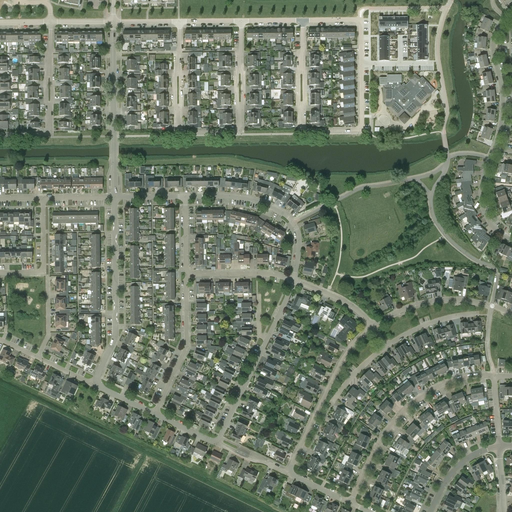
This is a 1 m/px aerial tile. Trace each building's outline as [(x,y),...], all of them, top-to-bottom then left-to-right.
[(482,24),(490,27),(492,22),(488,20),(489,17),(484,15),(482,17),(484,18),(482,24)] [(490,27),(482,24),(480,29),(478,28),(475,32),(482,34),(483,31),(487,32),(490,27)] [(343,30),(343,38),(354,37),(354,30),(346,30),(346,29),(344,29),(344,30),(343,30)] [(477,43),(486,44),(486,38),(481,38),(482,34),(475,32),(475,37),(477,37),(477,43)] [(486,44),(477,43),(477,49),(474,49),(474,53),(480,53),(480,49),(485,50),(486,44)] [(315,52),(315,56),(310,56),(310,61),(319,61),(322,61),(322,58),(322,52),(315,52)] [(339,58),(344,57),(345,62),(352,61),(352,62),(354,61),(353,57),(352,57),(351,52),(339,54),(339,58)] [(194,58),(194,57),(194,53),(188,53),(188,58),(187,58),(187,64),(197,64),(196,58),(194,58)] [(225,53),(219,53),(219,62),(231,62),(231,56),(225,56),(225,53)] [(260,56),(260,53),(253,53),(253,56),(248,56),(248,62),(260,62),(260,56)] [(286,53),(280,53),(280,58),(283,58),(283,62),(292,62),(292,56),(286,56),(286,53)] [(479,63),(487,61),(486,55),(481,56),(480,53),(474,53),(475,58),(477,57),(479,63)] [(27,54),(27,60),(29,60),(29,63),(39,63),(39,57),(34,57),(34,54),(27,54)] [(58,57),(58,63),(68,63),(68,59),(70,59),(70,54),(64,54),(64,57),(58,57)] [(86,54),(86,58),(86,61),(90,61),(90,64),(100,64),(100,58),(92,58),(92,54),(86,54)] [(134,60),(127,60),(127,66),(137,66),(137,62),(140,62),(140,60),(140,57),(134,57),(134,60)] [(315,70),(322,70),(322,65),(319,65),(319,61),(310,61),(310,67),(315,67),(315,70)] [(345,72),(352,70),(352,71),(354,70),(354,66),(352,66),(352,62),(352,61),(345,62),(339,63),(340,67),(344,66),(345,71),(345,72)] [(487,61),(479,63),(480,68),(478,69),(476,70),(477,72),(485,70),(484,68),(488,67),(487,61)] [(225,70),(225,67),(231,67),(231,62),(219,62),(219,71),(225,70)] [(260,70),(260,67),(260,62),(248,62),(248,67),(253,67),(253,70),(260,70)] [(283,65),(280,65),(280,71),(287,71),(287,68),(292,68),(292,62),(283,62),(283,65)] [(155,63),(155,71),(155,74),(161,74),(161,71),(168,71),(168,64),(161,64),(161,63),(155,63)] [(86,72),(93,72),(92,69),(100,69),(100,64),(90,64),(90,67),(86,67),(86,72)] [(200,70),(198,70),(197,71),(197,64),(187,64),(187,71),(194,71),(194,73),(200,73),(200,70)] [(26,66),(26,72),(28,72),(28,75),(38,75),(38,69),(33,69),(33,66),(26,66)] [(65,69),(59,69),(59,75),(69,75),(69,72),(71,71),(71,66),(65,66),(65,69)] [(140,74),(140,71),(140,66),(137,66),(127,66),(127,71),(134,71),(134,74),(140,74)] [(310,79),(319,79),(319,76),(322,76),(322,70),(315,70),(315,74),(310,74),(310,79)] [(345,81),(352,80),(354,79),(354,75),(352,75),(352,71),(352,70),(345,72),(345,71),(339,72),(340,76),(344,75),(345,80),(345,81)] [(483,80),(491,78),(490,72),(485,73),(485,70),(477,72),(477,75),(479,74),(479,75),(482,74),(483,80)] [(280,76),(283,76),(283,80),(292,80),(292,74),(287,74),(287,71),(280,71),(279,71),(279,72),(280,72),(280,76)] [(217,76),(221,75),(221,81),(230,81),(229,75),(224,75),(224,72),(217,72),(217,76)] [(261,81),(261,72),(255,72),(255,75),(249,75),(249,81),(261,81)] [(198,76),(200,76),(200,73),(194,73),(194,76),(187,76),(187,82),(197,82),(197,76),(198,76)] [(401,86),(400,85),(400,83),(401,83),(401,75),(387,75),(387,78),(379,78),(380,85),(384,85),(384,87),(383,87),(383,102),(385,102),(385,104),(388,107),(387,107),(399,119),(404,125),(409,119),(421,107),(419,106),(435,90),(422,78),(421,79),(415,73),(408,80),(408,79),(401,86)] [(86,74),(87,77),(87,79),(90,79),(90,83),(100,83),(100,77),(93,77),(93,74),(86,74)] [(155,77),(157,77),(159,76),(159,83),(168,83),(168,76),(161,76),(161,74),(155,74),(155,77)] [(32,81),(39,81),(38,75),(28,75),(29,81),(26,81),(26,84),(32,84),(32,81)] [(59,81),(66,81),(66,84),(72,84),(72,81),(69,81),(69,75),(59,75),(59,81)] [(134,79),(127,79),(127,84),(137,84),(137,81),(140,81),(140,75),(134,76),(134,79)] [(491,78),(483,80),(484,85),(482,86),(483,89),(489,88),(488,85),(493,84),(491,78)] [(322,83),(319,83),(319,79),(310,79),(310,85),(316,85),(316,88),(322,88),(322,83)] [(280,83),(280,89),(287,89),(287,86),(292,86),(292,80),(283,80),(283,83),(280,83)] [(345,90),(352,89),(354,88),(354,84),(352,84),(352,80),(345,81),(345,80),(339,81),(340,85),(344,84),(345,89),(345,90)] [(224,90),(224,87),(230,86),(230,81),(221,81),(218,81),(218,87),(217,87),(217,90),(224,90)] [(255,89),(262,89),(261,81),(249,81),(249,86),(255,86),(255,89)] [(197,82),(187,82),(188,89),(193,89),(193,91),(200,91),(200,88),(197,88),(197,82)] [(93,88),(100,88),(100,83),(90,83),(90,88),(87,88),(87,91),(93,91),(93,88)] [(168,83),(159,83),(159,89),(155,89),(155,92),(161,92),(161,89),(168,89),(168,83)] [(38,87),(32,87),(32,84),(26,84),(26,87),(28,87),(28,93),(38,93),(38,87)] [(66,87),(60,87),(60,92),(70,92),(70,87),(72,87),(72,84),(66,84),(66,87)] [(140,89),(137,89),(137,84),(127,84),(127,89),(134,89),(134,92),(140,92),(140,89)] [(486,97),(495,96),(494,90),(489,91),(489,88),(483,89),(483,92),(485,92),(486,97)] [(352,89),(345,90),(345,89),(339,90),(340,94),(344,93),(345,99),(352,98),(355,98),(354,93),(352,93),(352,89)] [(316,91),(316,94),(310,94),(310,100),(319,100),(319,96),(324,96),(324,90),(316,91)] [(188,100),(197,100),(197,96),(200,96),(200,91),(193,91),(193,94),(188,94),(188,100)] [(224,91),(217,92),(217,97),(218,97),(218,100),(221,100),(230,100),(230,94),(224,95),(224,91)] [(255,94),(249,94),(249,100),(258,100),(262,100),(262,91),(255,91),(255,94)] [(280,91),(280,97),(283,97),(283,100),(292,100),(292,94),(287,94),(287,91),(280,91)] [(60,98),(66,98),(66,101),(72,101),(72,98),(70,98),(70,92),(60,92),(60,98)] [(157,95),(159,94),(159,101),(168,101),(168,94),(161,94),(161,92),(155,92),(155,95),(157,95)] [(32,99),(38,99),(38,93),(28,93),(28,99),(26,99),(26,102),(32,102),(32,99)] [(100,96),(93,96),(93,93),(87,93),(87,96),(87,99),(90,99),(90,102),(100,102),(100,96)] [(134,97),(127,97),(127,102),(137,102),(137,99),(140,99),(140,94),(134,94),(134,97)] [(495,96),(486,97),(487,103),(484,103),(485,106),(491,106),(490,103),(495,102),(495,96)] [(345,108),(352,107),(355,107),(354,102),(353,102),(352,98),(345,99),(339,99),(340,103),(344,102),(345,108)] [(201,106),(198,106),(197,107),(197,100),(188,100),(188,107),(195,107),(195,109),(201,109),(201,106)] [(224,109),(224,106),(230,106),(230,100),(221,100),(221,106),(218,106),(218,109),(224,109)] [(249,105),(255,105),(255,108),(262,108),(262,105),(258,105),(258,100),(249,100),(249,105)] [(283,103),(281,103),(281,109),(287,109),(287,106),(292,106),(292,100),(283,100),(283,103)] [(316,109),(322,109),(322,103),(319,103),(319,100),(310,100),(310,106),(316,105),(316,109)] [(66,104),(60,104),(60,110),(70,110),(70,104),(72,104),(72,101),(66,101),(66,104)] [(161,110),(161,107),(168,107),(168,101),(159,101),(159,107),(155,107),(155,110),(161,110)] [(39,104),(32,105),(32,102),(26,102),(26,105),(29,105),(29,110),(39,110),(39,104)] [(87,110),(93,110),(93,107),(100,107),(100,102),(90,102),(90,105),(87,105),(87,110)] [(140,105),(137,105),(137,102),(127,102),(127,108),(134,108),(134,111),(140,111),(140,105)] [(486,115),(494,116),(495,110),(490,110),(491,106),(485,106),(484,109),(487,109),(486,115)] [(345,117),(352,116),(355,116),(354,111),(353,111),(352,107),(345,108),(340,109),(340,112),(344,111),(345,117)] [(199,112),(201,112),(201,109),(195,109),(195,112),(188,112),(188,118),(197,118),(197,115),(199,115),(199,112)] [(281,115),(283,115),(283,118),(293,118),(292,112),(287,112),(287,109),(281,109),(278,109),(278,111),(281,111),(281,115)] [(310,118),(319,118),(319,114),(322,114),(322,109),(316,109),(316,112),(310,112),(310,118)] [(33,116),(39,116),(39,110),(29,110),(29,114),(27,114),(27,119),(33,119),(33,116)] [(60,116),(65,116),(65,119),(72,119),(72,113),(70,113),(70,110),(60,110),(60,116)] [(156,119),(159,119),(168,119),(168,112),(161,112),(161,110),(155,110),(155,114),(156,114),(156,119)] [(253,113),(248,113),(248,119),(262,119),(257,119),(257,113),(260,113),(260,110),(253,110),(253,113)] [(226,111),(219,111),(219,119),(231,119),(231,114),(226,114),(226,111)] [(90,118),(90,120),(90,121),(100,121),(100,115),(93,115),(93,112),(87,112),(87,118),(90,118)] [(134,115),(127,116),(127,121),(137,121),(137,118),(140,118),(140,112),(134,112),(134,115)] [(494,116),(486,115),(485,121),(483,120),(483,123),(489,125),(489,121),(494,122),(494,116)] [(352,116),(345,117),(340,118),(340,121),(345,120),(345,126),(355,125),(354,120),(353,120),(352,116)] [(199,118),(197,118),(188,118),(188,125),(189,125),(189,128),(201,128),(201,123),(199,122),(199,118)] [(287,128),(287,124),(293,124),(293,118),(283,118),(283,121),(278,121),(278,128),(287,128)] [(322,121),(319,121),(319,118),(310,118),(310,124),(316,123),(316,127),(324,127),(324,121),(322,121)] [(160,128),(160,125),(168,125),(168,119),(159,119),(159,122),(156,122),(156,124),(153,124),(153,128),(160,128)] [(226,128),(226,125),(231,125),(231,119),(219,119),(219,128),(226,128)] [(254,124),(254,128),(260,127),(260,124),(262,119),(248,119),(248,125),(254,124)] [(87,129),(93,129),(93,126),(100,126),(100,121),(90,121),(90,120),(87,120),(87,129)] [(141,129),(140,126),(140,124),(137,124),(137,121),(127,121),(127,126),(134,126),(134,129),(141,129)] [(59,122),(59,128),(64,128),(64,131),(73,131),(73,128),(71,128),(71,122),(59,122)] [(40,123),(30,123),(30,126),(28,126),(28,132),(34,132),(34,129),(40,129),(40,123)] [(482,132),(490,135),(492,129),(488,128),(489,125),(483,123),(482,126),(484,127),(482,132)] [(489,141),(490,135),(482,132),(480,138),(478,137),(477,140),(483,142),(484,139),(489,141)] [(462,171),(473,171),(473,164),(476,164),(476,161),(465,160),(465,162),(463,164),(463,167),(457,167),(457,171),(462,171)] [(461,183),(472,181),(471,174),(473,174),(473,171),(462,171),(462,173),(461,175),(461,179),(455,180),(456,184),(461,183)] [(125,174),(125,177),(125,186),(129,185),(129,188),(135,188),(135,179),(131,179),(131,177),(131,174),(125,174)] [(144,188),(144,185),(143,175),(138,176),(138,179),(135,179),(135,188),(144,188)] [(183,187),(186,187),(192,187),(192,176),(191,176),(191,175),(187,175),(187,176),(183,176),(183,187)] [(10,189),(10,181),(7,181),(7,178),(4,178),(4,177),(1,177),(1,184),(4,184),(4,189),(10,189)] [(16,189),(16,184),(19,184),(19,178),(16,178),(16,181),(10,181),(10,189),(16,189)] [(19,178),(19,184),(22,184),(22,189),(28,189),(28,180),(22,180),(22,178),(19,178)] [(34,189),(34,184),(37,184),(37,178),(32,178),(32,180),(28,180),(28,189),(34,189)] [(37,184),(41,184),(41,189),(47,189),(47,179),(41,179),(40,178),(37,178),(37,184)] [(213,178),(213,187),(219,187),(222,187),(222,178),(213,178)] [(230,188),(231,179),(222,178),(222,187),(225,187),(230,188)] [(146,188),(148,188),(154,188),(154,179),(145,179),(146,188)] [(163,187),(163,185),(163,179),(154,179),(154,188),(163,187)] [(165,187),(168,187),(173,187),(173,179),(165,179),(165,187)] [(182,187),(182,185),(182,179),(173,179),(173,187),(182,187)] [(250,190),(250,185),(251,182),(242,181),(241,189),(247,190),(250,190)] [(457,195),(471,191),(469,185),(472,184),(472,181),(461,183),(461,185),(460,187),(461,191),(455,192),(456,196),(457,196),(457,195)] [(260,193),(263,184),(254,182),(252,190),(255,191),(260,193)] [(272,187),(268,186),(263,184),(260,193),(266,194),(269,195),(273,184),(272,187)] [(271,196),(276,199),(282,188),(273,184),(269,195),(271,196)] [(494,190),(496,193),(498,199),(509,195),(509,194),(511,194),(510,191),(505,193),(503,187),(494,190)] [(284,202),(289,195),(285,193),(287,190),(282,188),(276,199),(281,201),(284,202)] [(457,195),(457,196),(460,203),(456,205),(457,208),(472,202),(470,195),(472,194),(471,191),(457,195)] [(289,195),(284,202),(286,204),(291,208),(298,199),(294,195),(292,198),(289,195)] [(500,204),(508,201),(506,198),(509,197),(509,195),(498,199),(500,204)] [(297,213),(303,207),(305,204),(302,202),(298,199),(291,208),(295,211),(297,213)] [(501,209),(511,204),(511,203),(509,204),(508,201),(500,204),(501,209)] [(462,220),(462,219),(475,212),(471,206),(474,204),(472,202),(457,208),(461,212),(463,211),(465,214),(460,217),(462,220)] [(510,208),(511,207),(511,204),(501,209),(503,214),(511,211),(510,208)] [(223,220),(223,223),(227,223),(226,215),(223,215),(223,211),(218,211),(218,220),(223,220)] [(230,223),(230,221),(230,219),(235,220),(237,213),(232,211),(231,215),(226,215),(227,223),(230,223)] [(25,212),(25,213),(24,213),(25,225),(25,226),(28,226),(28,227),(33,227),(33,220),(31,221),(30,213),(29,213),(29,212),(25,212)] [(100,228),(100,225),(98,225),(98,212),(91,212),(91,223),(96,223),(96,226),(96,228),(100,228)] [(464,223),(467,222),(469,224),(464,228),(467,231),(471,228),(479,221),(474,216),(477,214),(475,212),(462,219),(462,220),(464,223)] [(256,228),(254,230),(256,232),(261,225),(257,223),(258,218),(253,217),(251,225),(256,227),(256,228)] [(306,231),(307,233),(316,231),(315,226),(321,225),(319,219),(310,221),(311,224),(304,226),(305,231),(306,231)] [(477,238),(484,230),(479,225),(481,223),(479,221),(471,228),(472,229),(472,232),(474,235),(470,239),(473,242),(477,238)] [(259,234),(260,231),(262,230),(266,233),(270,226),(266,223),(263,227),(261,225),(256,232),(259,234)] [(275,229),(270,226),(266,233),(271,236),(272,234),(275,229)] [(276,237),(280,231),(276,228),(275,229),(272,234),(276,237)] [(484,230),(477,238),(478,239),(479,242),(481,244),(478,249),(481,251),(490,238),(484,234),(486,232),(484,230)] [(286,237),(284,235),(285,234),(280,231),(276,237),(275,238),(280,241),(278,244),(281,246),(286,237)] [(208,236),(199,236),(199,239),(195,239),(195,244),(204,244),(204,239),(208,239),(208,236)] [(234,257),(238,257),(238,264),(244,264),(244,255),(244,251),(238,251),(238,243),(237,243),(237,240),(234,240),(234,244),(234,257)] [(308,248),(307,257),(315,257),(315,251),(318,251),(319,244),(312,243),(311,248),(306,247),(306,248),(308,248)] [(231,257),(234,257),(234,244),(230,244),(231,251),(225,251),(225,265),(231,264),(231,257)] [(497,255),(498,253),(503,255),(507,247),(501,244),(500,247),(497,246),(493,253),(497,255)] [(511,260),(511,252),(511,249),(507,247),(503,255),(507,257),(506,259),(511,262),(511,260)] [(219,254),(219,255),(220,265),(225,265),(225,251),(220,251),(220,248),(216,248),(216,255),(219,254)] [(285,257),(285,259),(282,258),(280,264),(280,267),(285,268),(285,266),(288,267),(290,262),(289,262),(289,260),(290,260),(291,257),(287,256),(285,257)] [(206,260),(204,260),(195,260),(195,266),(198,266),(198,270),(206,270),(205,266),(207,266),(206,260)] [(304,265),(303,274),(311,276),(313,269),(315,270),(316,264),(307,262),(306,266),(304,265)] [(54,282),(55,283),(55,286),(65,286),(68,286),(68,276),(62,276),(62,280),(55,280),(55,281),(54,282)] [(455,281),(449,280),(448,287),(452,288),(453,287),(454,287),(453,288),(453,290),(462,291),(463,284),(466,284),(467,277),(462,276),(461,278),(455,278),(455,281)] [(439,280),(433,281),(428,282),(428,286),(425,286),(426,294),(431,293),(430,293),(437,292),(436,287),(440,287),(439,280)] [(397,286),(398,290),(399,293),(399,294),(400,295),(401,298),(404,297),(405,300),(413,297),(412,294),(415,293),(412,282),(406,284),(406,287),(403,288),(402,284),(400,285),(397,286)] [(490,286),(486,285),(486,283),(480,282),(479,286),(477,294),(485,296),(486,293),(489,294),(490,286)] [(131,283),(131,287),(131,292),(141,292),(141,291),(139,289),(139,287),(141,287),(141,283),(131,283)] [(210,293),(210,294),(213,294),(213,286),(210,286),(210,283),(204,284),(204,293),(210,293)] [(218,283),(218,286),(215,286),(215,294),(218,294),(218,292),(224,292),(224,283),(218,283)] [(229,292),(229,294),(232,294),(232,286),(229,286),(229,283),(224,283),(224,292),(229,292)] [(237,283),(237,285),(234,285),(234,294),(243,294),(243,283),(237,283)] [(248,283),(243,283),(243,294),(248,294),(248,293),(252,293),(251,285),(248,285),(248,283)] [(199,286),(196,286),(196,294),(199,294),(199,293),(204,293),(204,284),(199,284),(199,286)] [(54,290),(55,291),(56,292),(62,292),(62,295),(68,295),(68,292),(65,292),(65,286),(55,286),(55,289),(54,290)] [(504,302),(507,292),(502,290),(503,288),(499,286),(495,299),(504,302)] [(389,304),(392,303),(387,294),(381,297),(383,300),(380,302),(382,305),(380,306),(382,311),(390,306),(389,304)] [(55,300),(56,301),(56,304),(65,304),(65,298),(68,298),(68,295),(62,295),(62,298),(56,298),(56,299),(55,300)] [(311,298),(303,295),(302,298),(297,296),(291,308),(297,311),(299,306),(300,306),(301,304),(309,307),(311,302),(310,301),(311,298)] [(162,307),(165,307),(165,312),(174,312),(174,306),(168,306),(168,303),(162,304),(162,307)] [(252,309),(251,308),(251,303),(241,304),(241,308),(238,308),(238,311),(234,311),(234,314),(240,314),(240,311),(241,311),(251,311),(252,310),(252,309)] [(55,308),(56,309),(56,310),(62,310),(62,313),(70,313),(70,310),(65,310),(65,304),(56,304),(56,307),(55,308)] [(327,317),(332,319),(333,320),(336,314),(331,312),(333,307),(325,304),(322,308),(318,306),(316,312),(320,314),(320,313),(328,317),(327,317)] [(55,318),(56,319),(56,322),(65,322),(68,322),(68,316),(70,316),(70,313),(62,313),(62,316),(56,316),(56,317),(55,318)] [(236,322),(234,322),(234,325),(244,325),(244,322),(251,322),(251,321),(252,321),(252,319),(251,319),(251,314),(241,314),(241,318),(236,319),(236,322)] [(88,318),(88,323),(91,323),(100,323),(100,317),(95,317),(95,315),(89,315),(89,316),(89,318),(88,318)] [(338,337),(343,342),(351,333),(351,334),(358,326),(346,316),(340,324),(345,328),(338,337)] [(301,326),(298,324),(290,321),(289,323),(285,321),(282,327),(290,331),(291,329),(293,330),(294,328),(298,331),(301,326)] [(55,326),(56,327),(56,328),(62,328),(62,331),(68,331),(68,327),(65,328),(65,322),(56,322),(56,325),(55,326)] [(470,324),(471,332),(474,332),(481,332),(480,322),(473,322),(474,324),(470,324)] [(471,332),(470,324),(467,324),(467,323),(460,324),(461,334),(468,333),(471,332)] [(196,332),(197,333),(207,333),(207,336),(214,336),(214,333),(211,333),(211,325),(207,325),(196,326),(196,330),(196,331),(196,332)] [(252,333),(252,332),(251,328),(241,328),(241,325),(234,325),(234,328),(237,328),(237,331),(238,332),(242,332),(242,336),(252,336),(252,335),(252,334),(252,333)] [(456,338),(455,335),(453,325),(446,327),(446,328),(443,329),(446,337),(448,337),(449,339),(456,338)] [(290,331),(282,327),(279,333),(284,335),(282,338),(290,341),(292,336),(290,335),(291,334),(289,333),(290,331)] [(446,337),(443,329),(440,330),(440,329),(433,330),(436,340),(443,338),(446,337)] [(140,338),(137,337),(137,336),(129,332),(126,338),(134,342),(135,342),(137,343),(140,338)] [(425,334),(419,336),(423,345),(424,347),(427,346),(428,348),(434,346),(433,344),(430,337),(427,338),(425,334)] [(54,339),(55,341),(53,343),(62,347),(65,342),(67,343),(69,339),(64,336),(62,341),(56,338),(54,339)] [(196,343),(197,344),(206,344),(206,349),(214,350),(215,347),(211,346),(211,344),(212,343),(212,342),(212,341),(211,340),(207,340),(207,336),(197,336),(197,341),(196,342),(196,343)] [(420,346),(423,345),(419,336),(413,339),(416,344),(413,345),(416,352),(422,349),(420,346)] [(247,348),(248,347),(248,346),(248,345),(250,341),(241,337),(238,344),(247,348)] [(127,348),(133,351),(134,348),(132,347),(134,342),(126,338),(124,343),(129,345),(127,348)] [(339,347),(333,344),(334,342),(328,338),(325,344),(329,346),(328,349),(336,353),(339,347)] [(273,346),(282,350),(283,348),(285,349),(285,348),(287,349),(290,344),(282,340),(281,343),(276,340),(273,346)] [(158,342),(158,343),(157,345),(156,346),(160,347),(158,353),(166,357),(168,351),(162,348),(164,345),(158,342)] [(51,346),(51,348),(56,351),(55,354),(61,357),(62,354),(59,352),(62,347),(53,343),(52,346),(51,346)] [(399,347),(404,355),(407,353),(409,356),(414,353),(410,347),(408,348),(405,344),(399,347)] [(282,350),(273,346),(271,352),(275,354),(274,357),(281,361),(284,356),(282,355),(283,353),(281,352),(282,350)] [(242,358),(242,357),(243,357),(244,356),(243,355),(245,351),(236,347),(233,354),(242,358)] [(404,355),(399,347),(394,351),(397,355),(394,357),(398,363),(403,360),(401,357),(404,355)] [(92,353),(90,352),(90,350),(85,348),(83,350),(85,351),(83,357),(85,358),(93,361),(95,356),(92,355),(92,354),(92,353)] [(119,354),(127,358),(129,353),(131,354),(133,351),(127,348),(126,351),(121,349),(119,354)] [(0,360),(0,359),(4,361),(4,362),(11,366),(14,358),(9,356),(10,353),(4,350),(3,353),(2,352),(0,356),(0,360)] [(193,357),(194,357),(193,358),(203,361),(205,354),(196,351),(195,355),(194,355),(193,357)] [(332,360),(327,358),(329,355),(321,351),(319,357),(322,358),(320,362),(329,367),(332,360)] [(166,357),(158,353),(155,358),(153,357),(151,360),(157,363),(159,360),(163,362),(166,357)] [(116,359),(121,361),(119,364),(125,367),(126,368),(130,361),(130,360),(129,360),(129,359),(127,358),(119,354),(116,359)] [(482,356),(479,357),(478,355),(473,355),(473,356),(475,365),(477,365),(478,366),(480,365),(480,362),(483,362),(482,356)] [(237,368),(237,367),(238,367),(239,366),(239,365),(241,361),(232,356),(228,363),(237,368)] [(381,360),(387,367),(389,365),(392,368),(396,364),(392,359),(389,360),(386,356),(381,360)] [(25,362),(19,358),(15,366),(18,367),(18,369),(20,369),(21,369),(24,370),(24,371),(27,373),(31,366),(27,364),(28,362),(26,361),(25,362)] [(82,363),(90,367),(93,361),(85,358),(82,363)] [(453,369),(456,368),(456,369),(459,369),(457,359),(457,358),(452,359),(452,361),(448,362),(450,368),(453,367),(453,369)] [(265,366),(273,370),(274,368),(276,369),(277,367),(279,368),(281,363),(274,359),(273,362),(268,360),(265,366)] [(150,369),(158,373),(160,368),(156,365),(157,363),(151,360),(150,363),(152,364),(150,369)] [(387,367),(381,360),(376,364),(379,368),(377,370),(382,376),(386,372),(384,369),(387,367)] [(187,368),(197,372),(198,370),(200,371),(203,365),(197,363),(196,365),(190,362),(187,368)] [(439,365),(444,374),(446,373),(445,372),(448,370),(447,369),(450,368),(448,362),(444,364),(444,362),(438,364),(439,365)] [(233,378),(233,377),(235,373),(227,369),(229,367),(226,366),(220,363),(219,366),(218,368),(224,372),(222,376),(231,380),(232,379),(233,378)] [(124,370),(125,367),(119,364),(118,367),(113,365),(111,370),(119,374),(121,369),(124,370)] [(325,374),(320,371),(321,368),(315,365),(312,371),(315,373),(313,377),(322,381),(325,374)] [(434,368),(438,375),(441,374),(441,375),(444,374),(439,365),(434,368)] [(44,370),(37,366),(34,371),(32,370),(30,375),(36,379),(37,378),(43,380),(45,375),(43,373),(44,370)] [(273,370),(265,366),(262,371),(267,374),(266,376),(273,380),(276,375),(274,374),(274,373),(272,372),(273,370)] [(151,376),(154,378),(155,378),(158,373),(150,369),(147,368),(145,373),(143,372),(142,375),(144,376),(149,379),(151,376)] [(189,379),(195,382),(198,376),(196,375),(197,372),(187,368),(184,373),(190,376),(189,379)] [(429,370),(434,379),(436,378),(436,377),(438,375),(434,368),(429,370)] [(119,374),(111,370),(108,375),(116,379),(119,374)] [(425,372),(429,380),(431,379),(432,380),(434,379),(429,370),(425,372)] [(364,376),(368,379),(370,382),(374,379),(377,382),(381,378),(375,373),(373,375),(369,371),(364,376)] [(420,375),(424,384),(427,383),(426,382),(429,380),(425,372),(420,375)] [(60,377),(53,374),(49,384),(54,386),(52,389),(57,392),(59,386),(57,385),(60,377)] [(418,384),(419,385),(422,384),(422,385),(424,384),(420,375),(420,374),(414,377),(415,379),(412,380),(415,385),(418,384)] [(153,384),(148,382),(149,379),(144,376),(142,379),(145,380),(142,385),(150,389),(153,384)] [(370,382),(368,379),(364,376),(359,381),(363,385),(361,387),(366,392),(370,388),(367,385),(370,382)] [(227,390),(227,389),(228,389),(228,388),(228,387),(230,383),(221,378),(218,385),(227,390)] [(256,385),(264,389),(265,387),(267,388),(268,386),(270,387),(272,382),(265,378),(263,381),(259,379),(256,385)] [(179,384),(189,389),(190,387),(192,388),(195,382),(189,379),(188,382),(182,379),(179,384)] [(312,392),(316,394),(319,387),(317,386),(318,384),(308,379),(305,384),(307,385),(305,390),(312,393),(312,392)] [(414,388),(413,387),(415,385),(412,380),(409,383),(408,381),(404,385),(411,393),(413,391),(412,390),(414,388)] [(74,395),(78,386),(77,386),(77,385),(73,382),(72,383),(67,381),(62,392),(67,394),(68,392),(74,395)] [(224,397),(223,396),(225,392),(215,388),(217,385),(211,382),(210,385),(213,387),(213,389),(215,390),(213,395),(222,399),(223,398),(224,397)] [(181,395),(187,398),(190,392),(188,391),(189,389),(179,384),(177,390),(183,393),(181,395)] [(150,389),(142,385),(139,391),(148,394),(150,389)] [(264,389),(256,385),(253,390),(258,393),(257,395),(264,399),(266,394),(265,393),(265,392),(263,391),(264,389)] [(400,389),(406,395),(408,394),(409,394),(411,393),(404,385),(400,389)] [(509,396),(509,385),(499,385),(499,399),(504,399),(504,396),(509,396)] [(348,393),(355,399),(358,395),(362,398),(365,394),(359,389),(357,392),(353,388),(348,393)] [(482,388),(476,389),(478,402),(483,401),(484,402),(487,402),(485,393),(483,393),(482,388)] [(396,392),(402,400),(404,398),(404,397),(406,395),(400,389),(396,392)] [(468,398),(470,404),(473,404),(472,403),(478,402),(476,389),(470,390),(471,397),(468,398)] [(312,401),(310,399),(311,397),(300,391),(297,396),(303,399),(301,405),(308,408),(312,401)] [(390,399),(394,403),(396,401),(397,402),(400,400),(400,401),(402,400),(396,392),(396,391),(391,395),(392,396),(390,399)] [(219,407),(219,406),(221,402),(211,397),(212,394),(206,392),(205,395),(208,396),(208,398),(211,400),(208,405),(217,409),(218,408),(219,407)] [(355,399),(348,393),(344,399),(349,403),(347,405),(353,409),(356,405),(352,403),(355,399)] [(468,398),(464,399),(462,393),(456,395),(460,404),(466,402),(467,405),(470,404),(468,398)] [(171,400),(181,405),(182,403),(184,404),(187,398),(181,395),(180,398),(174,395),(171,400)] [(460,404),(456,395),(451,397),(453,403),(450,405),(455,413),(457,412),(456,409),(459,409),(457,405),(460,404)] [(248,407),(253,409),(255,406),(257,407),(260,401),(250,396),(247,403),(250,404),(248,407)] [(102,398),(100,402),(97,400),(94,407),(97,408),(98,407),(104,409),(105,407),(110,410),(113,404),(108,402),(108,401),(102,398)] [(382,404),(390,411),(392,409),(391,409),(393,406),(392,405),(394,403),(390,399),(388,401),(386,400),(382,404)] [(183,413),(181,411),(182,408),(180,407),(181,405),(171,400),(169,406),(175,409),(173,412),(182,416),(183,413)] [(214,417),(214,416),(216,412),(206,407),(207,404),(201,401),(199,404),(204,406),(203,408),(206,409),(204,414),(213,419),(213,418),(214,418),(214,417)] [(439,404),(444,412),(445,415),(448,413),(449,414),(451,412),(452,414),(455,413),(450,405),(447,406),(444,401),(439,404)] [(378,412),(382,416),(384,413),(386,415),(388,412),(389,413),(390,411),(382,404),(378,408),(380,409),(378,412)] [(443,417),(441,414),(444,412),(439,404),(434,407),(437,412),(435,414),(439,420),(441,418),(443,417)] [(125,409),(119,406),(116,412),(113,411),(111,414),(112,416),(114,417),(115,416),(123,419),(122,422),(125,423),(128,416),(125,415),(125,414),(123,413),(125,409)] [(297,418),(303,421),(306,414),(305,414),(304,410),(295,406),(293,409),(296,410),(293,417),(297,419),(297,418)] [(257,411),(253,409),(248,407),(247,409),(245,408),(242,414),(251,419),(254,413),(255,414),(257,411)] [(341,409),(338,408),(337,407),(336,410),(335,413),(346,419),(349,414),(352,416),(354,413),(343,407),(342,408),(341,409)] [(211,421),(202,417),(203,414),(197,411),(196,414),(199,416),(198,419),(201,420),(199,424),(208,428),(211,421)] [(435,414),(432,416),(428,411),(423,415),(430,423),(434,419),(436,422),(439,420),(435,414)] [(376,414),(375,414),(374,413),(371,418),(380,424),(381,422),(380,421),(382,419),(381,418),(382,416),(378,412),(376,414)] [(132,425),(134,426),(133,428),(138,431),(142,423),(139,421),(141,417),(133,413),(129,422),(132,424),(132,425)] [(332,417),(338,421),(337,424),(342,427),(343,427),(344,424),(343,424),(346,419),(335,413),(334,415),(333,415),(332,417)] [(429,427),(427,425),(430,423),(423,415),(419,418),(423,423),(420,426),(425,431),(429,427)] [(266,429),(271,418),(268,416),(263,427),(266,429)] [(292,432),(295,433),(296,431),(298,430),(297,429),(299,426),(293,424),(294,421),(288,418),(286,417),(285,420),(289,422),(286,429),(289,430),(290,432),(292,432)] [(372,429),(374,427),(375,428),(377,426),(378,426),(380,424),(371,418),(368,422),(369,423),(367,426),(372,429)] [(237,429),(243,432),(244,429),(246,430),(249,423),(240,419),(237,425),(239,426),(237,429)] [(150,433),(153,435),(152,438),(155,439),(159,431),(156,430),(157,427),(153,425),(154,423),(148,420),(143,431),(150,434),(150,433)] [(479,424),(482,434),(486,432),(486,433),(489,431),(485,422),(479,424)] [(335,426),(329,423),(327,425),(328,425),(326,428),(335,433),(338,434),(342,427),(337,424),(335,426)] [(409,428),(416,435),(420,431),(423,433),(425,431),(420,426),(418,428),(413,424),(409,428)] [(472,427),(476,437),(479,436),(479,435),(482,434),(479,424),(472,427)] [(261,440),(266,429),(262,427),(257,438),(261,440)] [(465,430),(469,439),(473,438),(476,437),(472,427),(465,430)] [(323,432),(330,436),(328,439),(333,442),(336,437),(334,435),(335,433),(326,428),(325,430),(323,432)] [(408,439),(413,444),(415,441),(413,439),(416,435),(409,428),(405,432),(410,437),(408,439)] [(245,438),(245,436),(246,433),(243,432),(237,429),(236,432),(234,431),(231,437),(240,441),(242,442),(243,442),(245,438)] [(361,433),(362,434),(359,439),(369,444),(371,439),(368,437),(370,433),(363,429),(361,433)] [(163,440),(169,443),(169,444),(172,446),(174,440),(172,439),(174,433),(168,430),(163,440)] [(459,433),(463,442),(465,441),(469,439),(465,430),(459,433)] [(293,441),(286,438),(287,434),(280,431),(278,436),(280,437),(279,440),(281,441),(279,444),(289,449),(293,441)] [(463,442),(459,433),(452,435),(455,445),(459,443),(460,444),(463,442)] [(182,437),(179,444),(176,442),(174,446),(180,449),(182,445),(187,448),(189,444),(187,443),(189,440),(182,437)] [(397,443),(405,449),(409,444),(411,446),(413,444),(408,439),(406,442),(400,438),(397,443)] [(353,447),(361,451),(363,447),(366,449),(369,444),(359,439),(356,444),(355,443),(353,447)] [(440,446),(448,453),(450,450),(453,447),(445,440),(440,446)] [(326,444),(320,441),(319,441),(318,443),(318,444),(317,446),(326,450),(328,448),(331,449),(333,444),(327,441),(326,444)] [(198,442),(196,448),(192,446),(189,452),(188,455),(191,456),(191,455),(195,457),(199,455),(203,457),(204,455),(208,447),(198,443),(198,442)] [(407,457),(402,454),(405,449),(397,443),(394,448),(397,451),(395,453),(397,455),(403,458),(405,459),(407,457)] [(280,461),(281,461),(282,461),(285,455),(283,454),(284,451),(271,445),(269,450),(273,452),(271,455),(274,456),(273,457),(277,459),(276,460),(280,461)] [(314,451),(321,454),(320,457),(325,459),(327,455),(326,454),(325,453),(326,450),(317,446),(316,449),(315,448),(314,451)] [(436,451),(443,458),(446,455),(448,453),(440,446),(436,451)] [(350,457),(360,462),(362,456),(359,455),(361,451),(353,447),(351,451),(352,452),(350,457)] [(431,457),(439,464),(441,461),(443,458),(436,451),(431,457)] [(222,456),(213,452),(210,459),(219,463),(222,456)] [(402,461),(403,458),(397,455),(396,457),(390,455),(387,460),(396,464),(399,459),(402,461)] [(318,460),(312,456),(310,459),(311,459),(310,462),(319,466),(320,463),(323,463),(325,459),(320,457),(318,460)] [(344,465),(352,469),(354,465),(357,467),(360,462),(350,457),(347,462),(346,462),(344,465)] [(439,464),(431,457),(426,463),(434,469),(437,466),(439,464)] [(223,464),(220,470),(223,471),(226,472),(227,471),(229,470),(233,472),(235,468),(236,469),(238,464),(229,460),(227,466),(223,464)] [(397,471),(394,469),(396,464),(387,460),(385,465),(390,468),(389,471),(397,474),(399,475),(401,472),(397,470),(397,471)] [(482,472),(486,470),(488,473),(493,471),(489,464),(486,466),(484,461),(478,464),(478,465),(482,472)] [(307,467),(313,470),(312,473),(317,475),(321,467),(319,466),(310,462),(308,464),(307,467)] [(340,471),(342,472),(341,475),(351,480),(353,474),(350,473),(352,469),(344,465),(340,464),(339,467),(342,468),(340,471)] [(482,472),(478,465),(472,468),(474,473),(472,474),(475,481),(480,478),(478,475),(482,472)] [(419,475),(429,480),(431,474),(425,471),(427,469),(421,466),(418,472),(420,473),(419,475)] [(254,481),(258,473),(254,471),(253,472),(247,469),(246,471),(243,470),(239,477),(244,479),(245,477),(254,481)] [(388,473),(382,470),(380,476),(389,480),(390,477),(394,478),(396,478),(397,474),(389,471),(388,473)] [(343,487),(345,483),(348,485),(351,480),(341,475),(339,480),(337,480),(336,483),(343,487)] [(413,482),(419,485),(420,482),(426,485),(429,480),(419,475),(418,477),(416,476),(413,482)] [(272,490),(275,484),(276,485),(278,481),(276,480),(277,480),(269,476),(266,482),(263,480),(259,488),(263,490),(264,487),(272,490)] [(391,485),(387,483),(389,480),(380,476),(377,481),(383,484),(382,486),(388,489),(389,490),(390,487),(391,485)] [(458,482),(465,487),(467,485),(470,487),(474,482),(468,478),(466,480),(462,477),(458,482)] [(411,491),(421,496),(423,491),(417,488),(419,485),(413,482),(410,488),(412,489),(411,491)] [(465,487),(458,482),(454,487),(458,490),(457,493),(463,497),(466,492),(463,490),(465,487)] [(294,500),(296,497),(300,488),(295,486),(294,486),(292,485),(291,486),(286,484),(283,491),(286,492),(285,494),(286,496),(294,500)] [(387,492),(388,489),(382,486),(380,489),(374,486),(372,491),(381,496),(383,490),(387,492)] [(311,497),(307,495),(305,493),(306,491),(300,488),(296,497),(304,501),(308,503),(311,497)] [(383,500),(380,499),(381,496),(372,491),(369,497),(381,502),(383,500)] [(405,499),(411,501),(412,499),(418,502),(421,496),(411,491),(410,494),(408,493),(405,499)] [(323,499),(316,496),(312,505),(311,507),(311,509),(315,510),(316,510),(317,508),(318,508),(316,510),(319,511),(320,511),(321,511),(322,511),(324,507),(323,506),(324,506),(321,504),(323,499)] [(446,502),(454,506),(456,503),(459,504),(462,499),(455,496),(454,499),(449,496),(446,502)] [(403,508),(412,511),(413,511),(416,507),(410,504),(411,501),(405,499),(402,505),(404,506),(403,508)] [(454,506),(446,502),(443,508),(448,510),(447,511),(455,511),(456,511),(453,509),(454,506)]
